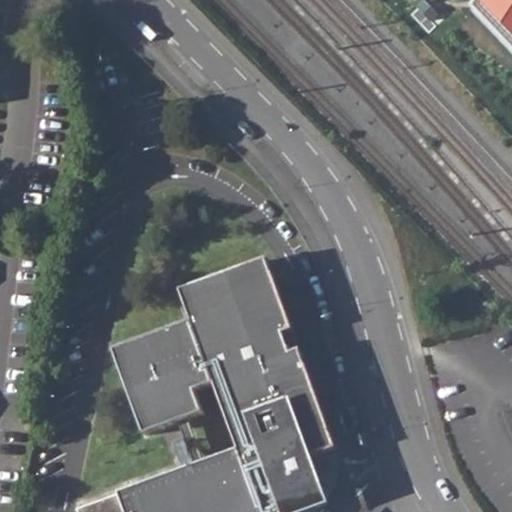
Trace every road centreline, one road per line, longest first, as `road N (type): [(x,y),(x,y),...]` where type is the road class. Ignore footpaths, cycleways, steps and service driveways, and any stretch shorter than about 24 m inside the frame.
road 1 (residential): [(147,0),(343,210),(365,253),(414,472),(438,511)]
road 2 (residential): [(0,299),(29,0)]
